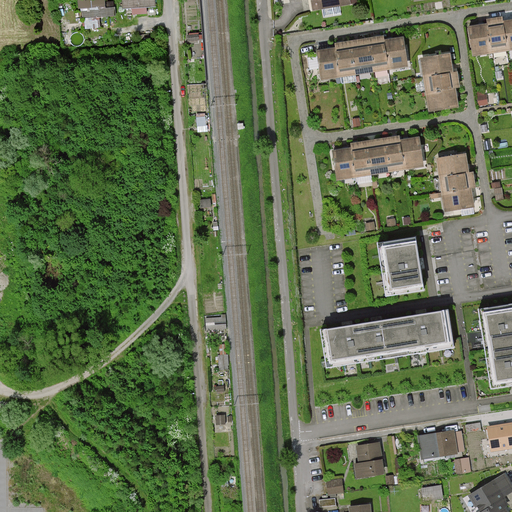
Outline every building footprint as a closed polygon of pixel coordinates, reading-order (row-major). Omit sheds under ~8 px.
[(79,0),(78,0),(78,9),(81,9),(106,7),(105,0),(79,0)] [(122,0),(123,9),(156,6),(155,0),(122,0)] [(311,0),(314,10),(350,3),(348,0),(311,0)] [(81,9),(82,18),(116,15),(116,6),(106,7),(81,9)] [(511,47),(511,18),(469,24),(474,55),(511,47)] [(188,42),(199,40),(198,33),(187,34),(188,42)] [(404,37),(317,49),(321,80),(410,65),(404,37)] [(453,72),(449,52),(420,57),(429,113),(460,107),(456,88),(462,87),(461,81),(459,79),(459,71),(453,72)] [(354,147),(334,151),(335,158),(339,179),(424,166),(419,137),(387,142),(371,145),(354,147)] [(465,155),(439,160),(447,210),(473,206),(469,187),(475,186),(473,174),(468,174),(465,155)] [(501,188),(494,189),(496,200),(504,200),(502,188),(501,188)] [(415,237),(379,243),(387,295),(424,289),(419,264),(415,237)] [(511,304),(481,310),(493,388),(511,385),(511,304)] [(347,326),(322,330),(328,366),(452,346),(447,311),(422,315),(377,322),(347,326)] [(511,423),(501,425),(488,427),(491,451),(511,447),(511,423)] [(439,433),(419,437),(423,458),(457,453),(457,451),(464,450),(461,433),(454,434),(454,431),(439,433)] [(368,445),(357,447),(360,463),(355,464),(358,478),(384,474),(382,460),(379,443),(368,445)] [(455,458),(459,472),(473,469),(469,455),(455,458)] [(506,511),(504,507),(509,504),(505,498),(504,496),(511,490),(511,486),(504,474),(470,495),(480,511),(506,511)] [(341,480),(327,482),(329,494),(343,492),(341,480)] [(442,486),(422,488),(424,502),(443,499),(442,486)]
